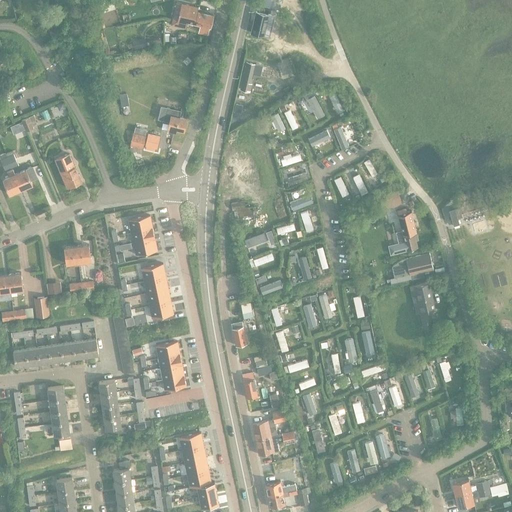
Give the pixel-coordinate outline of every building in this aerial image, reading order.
[(112,0),(105,0),(99,2),(103,13),(115,8),(112,0)] [(180,3),(176,20),(186,22),(193,24),(199,25),(197,32),(206,34),(208,27),(209,27),(212,15),(196,11),(197,7),(181,3),(180,3)] [(255,11),(250,32),(264,36),(269,14),(255,11)] [(246,61),(239,90),(250,92),(254,75),(260,76),(263,65),(246,61)] [(337,92),(330,95),(336,110),(334,111),(336,115),(338,114),(339,116),(346,113),(337,92)] [(314,95),(306,98),(316,117),(323,114),(314,95)] [(62,102),(56,104),(58,109),(61,110),(65,108),(62,102)] [(236,103),(234,110),(241,112),(243,105),(236,103)] [(166,107),(163,120),(169,121),(167,130),(175,132),(175,129),(183,131),(186,119),(179,117),(181,110),(166,107)] [(46,109),(41,112),(45,120),(50,118),(46,109)] [(289,109),(283,111),(292,128),(297,125),(289,109)] [(278,111),(272,114),(279,129),(285,126),(278,111)] [(21,120),(26,131),(33,128),(32,125),(37,123),(33,115),(29,116),(29,117),(21,120)] [(334,129),(341,147),(347,145),(340,127),(334,129)] [(329,136),(326,129),(307,139),(311,146),(329,136)] [(133,132),(129,146),(142,148),(145,135),(133,132)] [(148,134),(145,145),(156,148),(159,137),(148,134)] [(21,189),(14,174),(12,169),(19,166),(12,151),(5,153),(5,152),(0,153),(0,158),(6,171),(9,177),(3,179),(9,194),(21,189)] [(55,159),(66,187),(81,182),(75,167),(74,167),(69,153),(55,159)] [(299,153),(280,159),(282,165),(301,160),(299,153)] [(253,163),(237,162),(234,187),(251,189),(253,172),(259,173),(261,158),(253,157),(253,163)] [(369,158),(363,161),(368,170),(366,171),(369,176),(371,176),(372,176),(377,173),(369,158)] [(25,169),(14,174),(21,189),(32,185),(30,180),(37,178),(32,166),(25,169)] [(305,171),(287,177),(289,184),(307,178),(305,171)] [(359,173),(352,176),(361,195),(367,192),(359,173)] [(340,176),(333,179),(342,196),(348,193),(340,176)] [(388,198),(378,202),(383,212),(402,202),(396,191),(387,196),(388,198)] [(309,195),(289,202),(292,210),(312,202),(309,195)] [(231,202),(232,210),(234,209),(236,218),(255,215),(254,206),(245,207),(244,200),(231,202)] [(449,211),(453,226),(459,224),(457,215),(461,214),(459,207),(449,211)] [(404,241),(388,245),(390,253),(406,250),(416,247),(415,241),(418,240),(410,210),(406,211),(405,208),(396,210),(402,230),(401,231),(404,241)] [(307,210),(300,212),(306,231),(313,228),(307,210)] [(152,227),(150,215),(128,219),(131,232),(152,227)] [(295,229),(293,222),(275,227),(277,234),(295,229)] [(154,237),(152,227),(131,232),(133,241),(154,237)] [(263,233),(245,242),(248,247),(257,243),(258,245),(262,243),(261,241),(265,239),(263,233)] [(157,250),(154,237),(133,241),(136,254),(157,250)] [(87,245),(75,246),(77,262),(89,261),(87,245)] [(77,262),(75,246),(62,247),(64,264),(77,262)] [(322,246),(315,247),(322,269),(328,267),(322,246)] [(273,258),(271,252),(252,259),(255,265),(273,258)] [(123,253),(116,254),(118,262),(125,261),(123,253)] [(394,278),(390,279),(391,284),(410,279),(409,274),(432,269),(428,253),(400,259),(391,266),(394,278)] [(305,256),(298,258),(304,279),(311,277),(305,256)] [(165,275),(163,263),(141,267),(144,280),(165,275)] [(20,272),(8,274),(10,290),(22,289),(20,272)] [(0,291),(10,290),(8,274),(0,274),(0,291)] [(168,288),(165,275),(144,280),(146,292),(168,288)] [(93,280),(79,282),(80,291),(94,290),(93,280)] [(280,287),(278,281),(262,287),(264,294),(280,287)] [(80,291),(79,282),(69,283),(70,292),(80,291)] [(434,310),(428,282),(414,285),(421,312),(420,312),(423,328),(433,326),(430,311),(434,310)] [(171,300),(168,288),(146,292),(149,305),(171,300)] [(49,315),(47,295),(34,297),(36,317),(49,315)] [(325,295),(318,297),(324,315),(330,313),(325,295)] [(359,295),(352,296),(356,317),(364,315),(359,295)] [(173,313),(171,300),(149,305),(152,318),(173,313)] [(241,306),(243,318),(253,317),(251,304),(241,306)] [(309,304),(303,305),(309,327),(315,325),(309,304)] [(277,307),(271,309),(276,325),(282,323),(277,307)] [(25,308),(13,310),(14,321),(26,320),(25,308)] [(14,321),(13,310),(1,311),(3,322),(14,321)] [(231,323),(235,345),(246,342),(241,321),(231,323)] [(281,330),(275,332),(281,351),(288,349),(281,330)] [(368,333),(362,334),(367,355),(373,354),(368,333)] [(352,337),(344,339),(349,361),(357,359),(352,337)] [(95,338),(83,340),(87,355),(98,353),(95,338)] [(83,340),(71,342),(74,357),(87,355),(83,340)] [(180,353),(177,340),(156,345),(158,357),(180,353)] [(71,342),(60,343),(63,359),(74,357),(71,342)] [(60,343),(49,345),(52,360),(63,359),(60,343)] [(49,345),(37,347),(40,362),(52,360),(49,345)] [(141,346),(132,349),(134,355),(143,352),(141,346)] [(37,347),(26,348),(28,364),(40,362),(37,347)] [(28,364),(26,348),(13,350),(15,366),(28,364)] [(337,352),(331,353),(334,373),(340,372),(337,352)] [(182,364),(180,353),(158,357),(160,368),(182,364)] [(308,366),(306,358),(287,365),(289,372),(308,366)] [(445,360),(439,362),(445,381),(450,379),(445,360)] [(184,375),(182,364),(160,368),(163,379),(184,375)] [(379,364),(360,370),(362,376),(381,370),(379,364)] [(266,366),(257,367),(258,375),(269,373),(271,372),(270,365),(266,366)] [(352,365),(343,366),(344,373),(353,371),(352,365)] [(429,369),(423,371),(428,385),(434,383),(429,369)] [(242,375),(246,397),(257,395),(252,373),(242,375)] [(410,373),(405,375),(412,396),(418,394),(410,373)] [(186,385),(184,375),(163,379),(165,389),(186,385)] [(132,378),(134,389),(140,389),(139,377),(132,378)] [(313,377),(298,383),(300,389),(315,383),(313,377)] [(345,377),(332,383),(335,389),(341,386),(342,387),(346,386),(345,384),(347,383),(345,377)] [(98,381),(100,393),(116,392),(114,379),(98,381)] [(47,388),(49,399),(64,397),(62,385),(47,387),(47,388)] [(394,385),(388,387),(395,408),(401,406),(394,385)] [(376,389),(369,391),(376,412),(383,409),(376,389)] [(100,393),(101,404),(118,403),(116,392),(100,393)] [(309,392),(302,395),(308,414),(316,412),(312,399),(314,399),(313,395),(311,396),(309,392)] [(49,399),(50,411),(66,409),(64,397),(49,399)] [(508,415),(511,414),(511,399),(503,400),(504,410),(507,410),(508,415)] [(359,401),(352,403),(357,422),(364,421),(359,401)] [(101,404),(103,416),(119,415),(118,403),(101,404)] [(50,411),(52,423),(68,421),(66,409),(50,411)] [(252,423),(255,438),(277,433),(274,422),(285,420),(283,410),(272,412),(273,418),(267,420),(267,419),(252,423)] [(334,412),(328,415),(334,434),(341,432),(334,412)] [(119,415),(103,416),(105,428),(121,426),(119,415)] [(437,417),(430,419),(434,437),(440,435),(439,428),(440,428),(440,426),(438,426),(437,417)] [(68,421),(52,423),(54,435),(69,432),(68,421)] [(277,433),(255,438),(258,452),(258,454),(278,450),(277,442),(278,441),(283,440),(284,443),(295,441),(292,430),(277,434),(277,433)] [(203,445),(200,432),(179,436),(182,449),(203,445)] [(383,433),(375,435),(380,457),(389,455),(388,450),(390,450),(389,445),(387,446),(383,433)] [(372,440),(364,442),(367,456),(366,456),(367,461),(369,460),(370,463),(377,461),(372,440)] [(206,457),(203,445),(182,449),(184,461),(206,457)] [(349,454),(353,470),(359,469),(355,452),(349,454)] [(395,453),(391,460),(397,463),(400,457),(395,453)] [(208,469),(206,457),(184,461),(187,474),(194,472),(208,469)] [(113,469),(114,481),(130,479),(128,467),(129,467),(128,460),(118,461),(119,468),(113,469)] [(337,461),(329,463),(335,482),(342,479),(337,461)] [(194,472),(187,474),(189,485),(197,484),(211,481),(208,469),(194,472)] [(56,479),(57,491),(73,489),(71,477),(56,479)] [(114,481),(116,493),(131,490),(130,479),(114,481)] [(467,479),(451,482),(454,494),(470,491),(477,490),(476,485),(469,487),(467,479)] [(217,492),(214,480),(211,481),(197,484),(199,495),(217,492)] [(264,484),(267,495),(282,492),(279,480),(264,484)] [(475,483),(477,489),(489,487),(488,480),(475,483)] [(282,492),(267,495),(269,507),(277,505),(278,507),(279,508),(283,507),(284,505),(284,503),(283,496),(297,493),(300,505),(309,503),(307,494),(305,488),(305,487),(296,489),(295,489),(282,492)] [(489,487),(477,489),(478,495),(478,496),(491,493),(489,487)] [(57,491),(59,503),(75,501),(73,489),(57,491)] [(151,500),(156,500),(155,499),(161,498),(160,489),(154,489),(155,494),(150,495),(151,500)] [(116,493),(118,504),(133,502),(131,490),(116,493)] [(470,491),(454,494),(457,507),(473,503),(471,497),(478,495),(477,490),(470,491)] [(218,501),(217,492),(199,495),(201,505),(218,501)] [(59,503),(60,511),(76,511),(75,501),(59,503)] [(118,504),(118,511),(134,511),(133,502),(118,504)]
